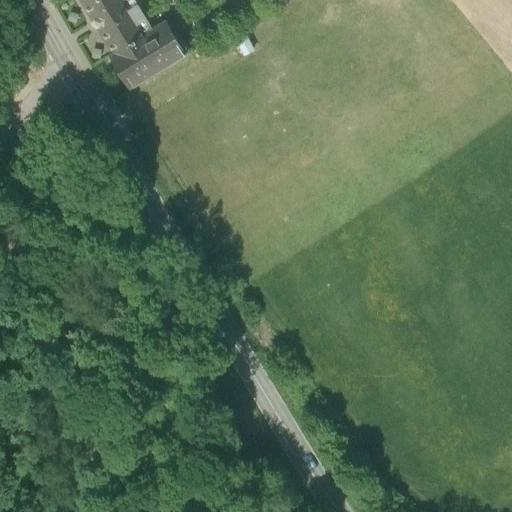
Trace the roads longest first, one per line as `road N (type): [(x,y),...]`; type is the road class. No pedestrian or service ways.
road 1 (tertiary): [(30,0),(338,511)]
road 2 (track): [(0,215),(79,409),(98,511)]
